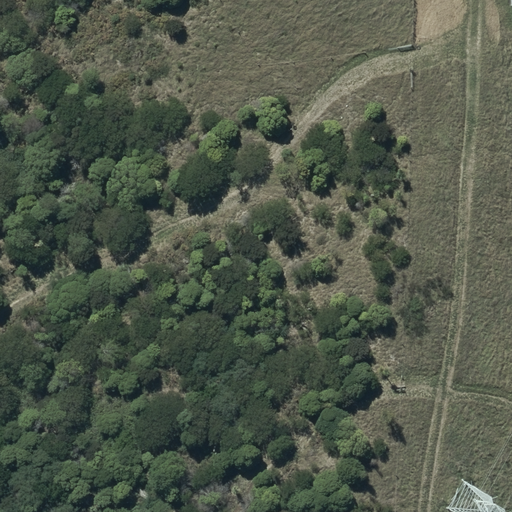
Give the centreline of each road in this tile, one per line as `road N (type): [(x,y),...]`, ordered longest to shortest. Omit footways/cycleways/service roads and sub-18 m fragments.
road 1 (track): [(0,323),(36,296),(239,199),(341,87),(387,67),(420,79),(467,12)]
road 2 (track): [(468,0),(453,265),(426,471),(431,511)]
